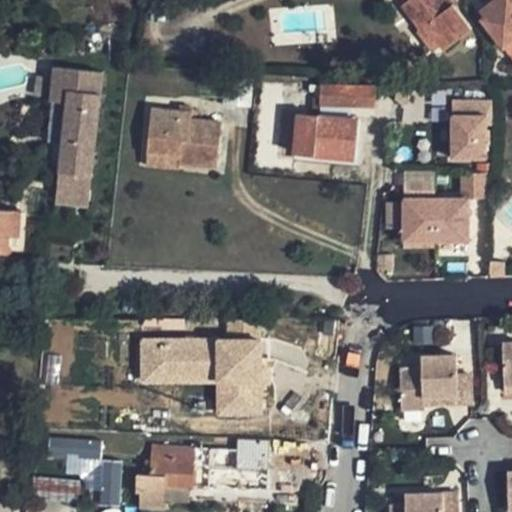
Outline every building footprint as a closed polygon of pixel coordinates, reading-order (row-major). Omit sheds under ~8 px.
[(473,29),(455,7),(453,4),(448,8),(441,0),(408,0),(402,5),(421,30),(426,27),(443,47),(445,51),(473,29)] [(453,4),(455,7),(457,5),(453,0),(441,0),(448,8),(453,4)] [(511,0),(508,0),(507,1),(506,0),(496,0),(482,11),(487,17),(483,20),(504,47),(511,40),(511,0)] [(443,47),(426,27),(420,32),(436,53),(443,47)] [(88,206),(104,72),(56,67),(52,101),(68,102),(57,202),(88,206)] [(254,79),(225,77),(223,106),(251,107),(254,79)] [(376,86),(322,84),(321,106),(376,108),(376,86)] [(180,111),(152,109),(148,154),(180,157),(179,165),(218,168),(222,122),(192,120),(193,113),(180,111)] [(360,120),(299,114),(295,154),(356,159),(360,120)] [(486,116),(453,115),(452,158),(487,158),(486,116)] [(148,154),(147,161),(179,165),(180,157),(148,154)] [(404,172),(405,195),(432,194),(431,171),(404,172)] [(484,198),(485,174),(460,174),(459,198),(484,198)] [(469,198),(404,198),(404,241),(469,241),(469,198)] [(22,211),(0,209),(0,250),(9,251),(10,235),(20,236),(22,211)] [(162,372),(162,340),(144,340),(144,380),(219,380),(219,372),(162,372)] [(261,340),(162,340),(162,372),(219,372),(219,380),(219,413),(261,413),(261,382),(261,368),(261,340)] [(511,343),(503,343),(504,386),(511,386),(511,343)] [(400,370),(402,412),(426,411),(425,405),(425,397),(460,396),(459,377),(458,355),(423,356),(423,369),(400,370)] [(272,368),(261,368),(261,382),(272,382),(272,368)] [(474,403),(473,377),(459,377),(460,396),(425,397),(425,405),(474,403)] [(0,430),(10,429),(3,390),(0,390),(0,430)] [(65,456),(65,474),(90,475),(90,505),(120,505),(121,461),(100,461),(100,438),(48,438),(48,456),(65,456)] [(193,488),(194,447),(151,446),(150,468),(144,467),(143,474),(138,474),(137,492),(141,492),(141,508),(164,510),(166,487),(193,488)] [(194,447),(193,488),(237,489),(254,490),(255,466),(239,466),(240,449),(194,447)] [(79,494),(79,478),(32,478),(32,495),(79,494)] [(392,507),(392,511),(462,511),(462,493),(423,494),(423,511),(416,511),(408,511),(408,507),(392,507)] [(423,494),(408,495),(408,507),(408,511),(416,511),(423,511),(423,494)]
